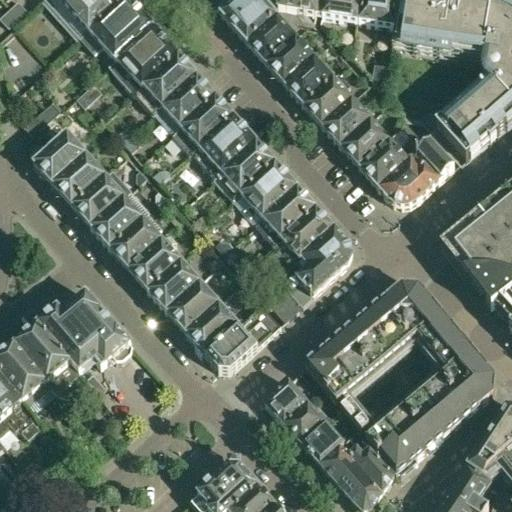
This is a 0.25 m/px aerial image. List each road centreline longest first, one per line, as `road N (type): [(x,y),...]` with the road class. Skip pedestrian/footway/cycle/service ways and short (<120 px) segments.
road 1 (residential): [(401,254),(358,231),(294,163),(296,134),(227,52)]
road 2 (residential): [(221,414),(401,254)]
road 3 (residential): [(221,414),(79,264)]
road 4 (residential): [(221,414),(185,414),(84,511)]
road 5 (residential): [(511,370),(401,254)]
road 6 (residential): [(401,254),(511,160)]
road 7 (residential): [(308,511),(221,414)]
road 8 (residential): [(159,511),(219,456),(221,414)]
